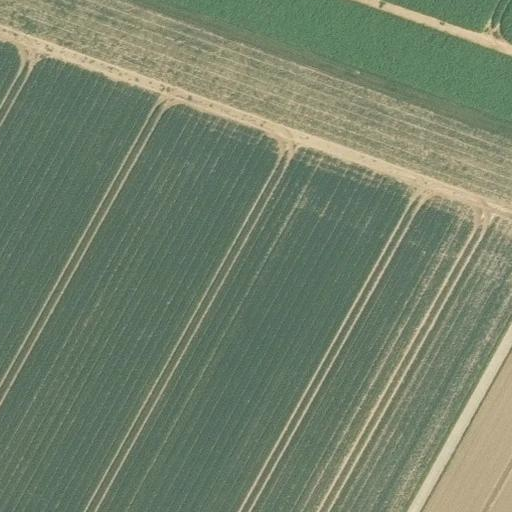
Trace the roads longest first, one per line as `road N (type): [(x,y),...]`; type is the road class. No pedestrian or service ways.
road 1 (track): [(128,0),(511,132)]
road 2 (track): [(415,511),(511,338)]
